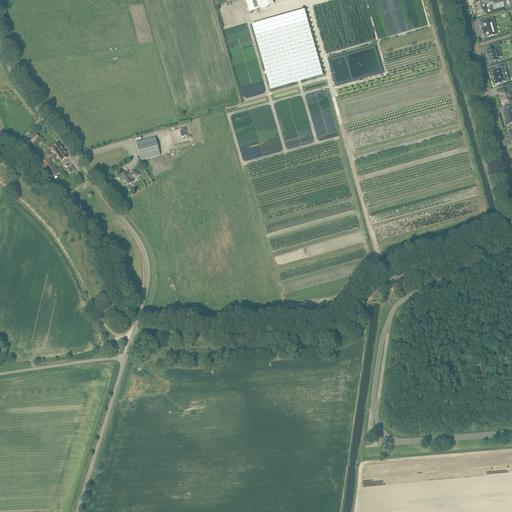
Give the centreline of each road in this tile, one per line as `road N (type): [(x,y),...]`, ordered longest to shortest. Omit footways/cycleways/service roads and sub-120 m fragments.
road 1 (unclassified): [(125,357),(147,284),(141,244),(16,82),(0,45)]
road 2 (residential): [(458,0),(508,167)]
road 3 (unclassified): [(77,511),(125,357)]
road 4 (unclassified): [(0,374),(125,357)]
